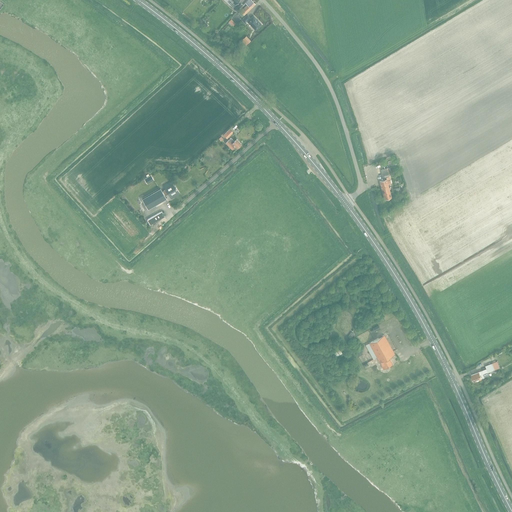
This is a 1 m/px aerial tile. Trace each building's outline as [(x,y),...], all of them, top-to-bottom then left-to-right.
[(239,0),(229,0),(235,5),(233,7),(234,8),(233,8),(236,11),(243,4),(240,1),(239,2),(239,1),(239,0)] [(240,12),(244,15),(250,8),(249,7),(252,3),(248,0),(246,0),(244,2),(247,5),(240,12)] [(261,24),(253,16),(247,21),(255,30),(261,24)] [(223,135),(226,138),(232,132),(229,129),(223,135)] [(231,138),(225,143),(229,146),(232,149),(235,146),(237,148),(241,144),(236,139),(234,141),(231,138)] [(380,169),(382,178),(389,176),(387,168),(380,169)] [(143,179),(146,184),(153,180),(150,175),(143,179)] [(390,179),(387,180),(386,179),(379,181),(384,199),(391,197),(388,184),(391,183),(390,179)] [(171,181),(163,186),(165,190),(164,191),(166,195),(168,193),(171,199),(180,194),(176,187),(175,188),(171,181)] [(167,198),(161,187),(142,199),(148,209),(167,198)] [(147,219),(150,224),(165,216),(162,211),(147,219)] [(369,343),(383,369),(392,364),(388,358),(394,354),(384,335),(369,343)] [(489,375),(488,372),(495,370),(492,363),(485,366),(486,369),(482,371),(482,370),(471,374),(474,381),(484,377),(489,375)]
